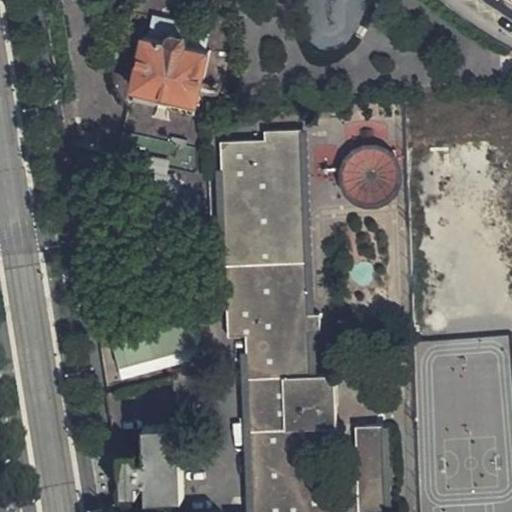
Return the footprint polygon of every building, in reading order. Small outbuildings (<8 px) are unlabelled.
[(203,74),(208,41),(184,38),(184,32),(181,30),(170,28),(164,28),(163,33),(142,30),(132,84),(135,85),(133,96),(193,106),(196,94),(200,95),(203,74)] [(263,146),(219,147),(223,255),(228,339),(244,338),(249,511),(385,511),(383,428),(353,428),(354,492),(313,494),(311,431),(334,430),(332,379),(308,378),(307,336),(318,335),(318,317),(306,317),(303,242),(300,134),(262,135),(263,146)] [(122,373),(202,356),(193,312),(112,329),(122,373)] [(115,476),(118,493),(121,492),(123,496),(138,495),(137,491),(179,489),(176,426),(142,428),(143,460),(136,461),(135,453),(121,454),(121,475),(115,476)] [(511,511),(511,492),(423,500),(424,511),(511,511)]
